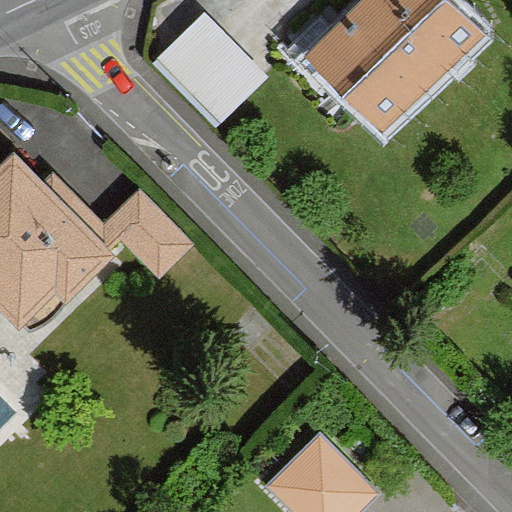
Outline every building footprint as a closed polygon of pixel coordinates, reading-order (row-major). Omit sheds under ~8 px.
[(478,25),(454,0),(368,0),(337,30),(317,50),(354,88),(383,117),(478,25)] [(204,9),(156,57),(218,118),(266,70),(204,9)] [(317,50),(337,30),(323,16),(291,47),(343,100),(354,88),(317,50)] [(16,157),(0,172),(0,290),(22,312),(58,277),(68,287),(107,249),(16,157)] [(141,193),(113,220),(161,269),(189,242),(141,193)] [(278,484),(305,511),(351,511),(374,490),(323,439),(278,484)]
